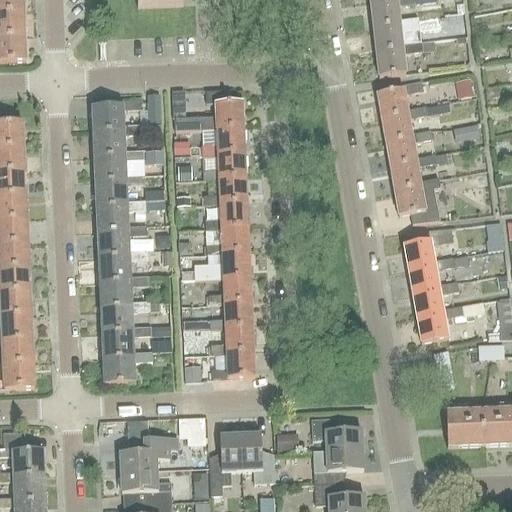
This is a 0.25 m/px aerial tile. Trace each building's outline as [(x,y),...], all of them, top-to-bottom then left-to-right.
[(0,0),(0,17),(23,16),(22,0),(0,0)] [(136,0),(137,11),(182,9),(181,0),(136,0)] [(370,7),(373,32),(400,29),(400,25),(398,9),(416,7),(415,0),(396,0),(397,0),(397,4),(370,7)] [(0,41),(24,40),(23,16),(0,17),(0,41)] [(400,29),(373,32),(376,57),(403,54),(402,50),(418,48),(415,23),(400,25),(400,29)] [(0,41),(0,65),(25,65),(24,40),(0,41)] [(434,46),(430,47),(418,48),(402,50),(403,54),(376,57),(378,81),(406,78),(403,58),(435,54),(434,46)] [(408,118),(407,114),(404,99),(422,95),(421,86),(401,90),(402,94),(376,98),(381,123),(408,118)] [(215,107),(231,107),(231,94),(206,95),(206,108),(215,108),(215,107)] [(91,111),(93,137),(124,135),(124,131),(123,115),(141,114),(141,104),(121,105),(122,110),(91,111)] [(147,127),(161,127),(160,106),(147,106),(147,127)] [(174,136),(216,134),(216,133),(244,131),(242,106),(231,107),(215,107),(215,108),(215,121),(174,122),(174,136)] [(437,110),(425,112),(427,120),(438,118),(437,110)] [(381,123),(385,147),(412,142),(412,138),(409,123),(427,120),(425,112),(425,111),(407,114),(408,118),(381,123)] [(0,152),(24,151),(23,126),(0,127),(0,152)] [(467,143),(479,141),(476,128),(465,130),(467,143)] [(149,130),(124,131),(124,135),(93,137),(94,162),(125,160),(125,156),(124,140),(142,139),(142,137),(149,137),(149,130)] [(202,160),(217,159),(217,158),(245,157),(244,131),(216,133),(216,134),(216,150),(202,151),(202,160)] [(385,147),(389,172),(417,167),(416,162),(413,147),(431,144),(429,135),(412,138),(412,142),(385,147)] [(0,176),(25,175),(24,151),(0,152),(0,176)] [(162,167),(161,154),(144,154),(145,168),(162,167)] [(143,155),(125,156),(125,160),(94,162),(95,187),(126,186),(126,181),(125,165),(143,164),(143,155)] [(203,185),(218,184),(218,183),(246,182),(245,157),(217,158),(217,159),(218,175),(203,176),(203,185)] [(389,172),(394,196),(421,191),(420,187),(417,171),(447,166),(446,157),(416,162),(417,167),(389,172)] [(177,170),(178,183),(191,183),(190,169),(177,170)] [(0,200),(26,199),(25,175),(0,176),(0,200)] [(144,180),(126,181),(126,186),(95,187),(96,212),(127,211),(127,206),(127,190),(144,190),(144,180)] [(205,210),(219,209),(219,208),(247,207),(246,182),(218,183),(218,184),(219,200),(204,200),(205,210)] [(438,183),(420,187),(421,191),(394,196),(398,221),(410,219),(412,229),(439,226),(433,193),(440,192),(438,183)] [(0,224),(27,223),(26,199),(0,200),(0,224)] [(176,201),(176,209),(189,209),(189,200),(176,201)] [(145,205),(127,206),(127,211),(96,212),(97,237),(129,236),(128,231),(128,215),(145,215),(145,205)] [(206,235),(220,234),(220,233),(248,231),(247,207),(219,208),(219,209),(220,225),(205,225),(206,235)] [(0,248),(28,247),(27,223),(0,224),(0,248)] [(146,230),(128,231),(129,236),(97,237),(98,263),(130,261),(129,256),(129,241),(146,240),(146,230)] [(207,258),(221,257),(221,256),(249,255),(248,231),(220,233),(220,234),(221,250),(206,250),(207,258)] [(435,270),(434,265),(431,250),(452,246),(451,237),(428,241),(429,245),(403,250),(408,276),(435,270)] [(503,253),(502,242),(486,244),(487,255),(503,253)] [(190,246),(179,246),(179,258),(190,258),(190,246)] [(0,272),(29,271),(28,247),(0,248),(0,272)] [(195,285),(222,284),(222,283),(250,281),(249,255),(221,256),(221,257),(222,269),(194,270),(195,285)] [(147,256),(129,256),(130,261),(98,263),(99,288),(131,286),(130,282),(130,266),(148,265),(147,256)] [(435,270),(408,276),(412,300),(439,295),(438,290),(436,274),(469,268),(467,260),(434,265),(435,270)] [(0,296),(30,295),(29,271),(0,272),(0,296)] [(194,284),(194,275),(181,276),(182,284),(194,284)] [(507,291),(506,279),(496,280),(498,292),(507,291)] [(148,281),(130,282),(131,286),(99,288),(100,313),(132,312),(132,307),(131,291),(149,290),(148,281)] [(209,309),(223,309),(223,307),(251,306),(250,281),(222,283),(222,284),(223,299),(209,300),(209,309)] [(439,295),(412,300),(417,325),(444,319),(443,314),(440,299),(486,290),(484,282),(438,290),(439,295)] [(0,320),(31,319),(30,295),(0,296),(0,313),(0,317),(0,320)] [(487,337),(487,345),(509,344),(511,340),(511,329),(509,302),(496,303),(499,334),(498,337),(487,337)] [(132,316),(150,315),(159,315),(159,305),(132,307),(132,312),(100,313),(101,338),(133,337),(133,332),(132,316)] [(210,334),(225,334),(224,332),(252,331),(251,306),(223,307),(223,309),(224,324),(210,325),(210,332),(210,334)] [(444,319),(417,325),(421,348),(448,343),(444,323),(454,321),(455,326),(473,323),(473,319),(485,317),(484,313),(491,312),(490,306),(443,314),(444,319)] [(0,316),(0,325),(1,325),(1,341),(1,344),(32,343),(31,319),(0,320),(0,317),(0,316)] [(210,324),(199,325),(199,333),(210,332),(210,325),(210,324)] [(150,331),(133,332),(133,337),(101,338),(103,363),(134,362),(134,357),(133,341),(151,341),(150,331)] [(211,360),(226,359),(226,358),(253,356),(252,331),(224,332),(225,334),(225,349),(211,350),(211,360)] [(0,341),(0,349),(2,349),(2,365),(2,368),(33,367),(32,343),(1,344),(1,341),(0,341)] [(491,365),(491,349),(478,350),(478,365),(491,365)] [(504,364),(504,361),(503,349),(491,349),(491,365),(504,364)] [(450,367),(447,355),(432,358),(435,370),(450,367)] [(152,356),(134,357),(134,362),(103,363),(104,389),(135,388),(134,367),(152,366),(152,356)] [(226,358),(226,359),(226,375),(212,375),(212,384),(234,383),(255,382),(253,356),(226,358)] [(2,368),(2,365),(0,365),(0,373),(3,373),(4,393),(34,392),(33,367),(2,368)] [(435,370),(437,382),(452,380),(450,367),(435,370)] [(199,370),(183,371),(184,385),(200,384),(199,370)] [(452,380),(437,382),(439,395),(454,392),(452,380)] [(483,432),(483,450),(511,448),(511,413),(482,415),(483,432)] [(446,416),(446,434),(447,451),(483,450),(483,432),(482,415),(446,416)] [(185,423),(186,442),(204,442),(203,422),(185,423)] [(325,456),(362,455),(361,434),(336,435),(336,423),(311,424),(312,445),(325,445),(325,456)] [(0,461),(12,461),(13,477),(13,482),(44,481),(43,454),(13,456),(13,451),(25,451),(24,436),(3,437),(4,452),(0,451),(0,461)] [(298,437),(276,438),(277,454),(298,453),(298,437)] [(260,438),(240,439),(242,476),(253,475),(253,488),(275,488),(274,463),(262,463),(260,438)] [(208,466),(210,490),(210,500),(222,499),(222,490),(231,489),(230,476),(242,476),(240,439),(219,440),(220,465),(208,466)] [(119,457),(120,477),(157,476),(156,464),(169,464),(169,451),(177,451),(176,442),(144,443),(144,456),(119,457)] [(314,489),(339,488),(338,476),(363,475),(362,455),(325,456),(312,457),(314,489)] [(157,487),(157,476),(120,477),(121,498),(146,497),(171,496),(170,486),(157,487)] [(0,486),(13,486),(14,502),(14,507),(46,506),(44,481),(13,482),(13,477),(0,477),(0,486)] [(339,488),(314,489),(315,510),(328,510),(328,511),(364,511),(364,499),(339,500),(339,488)] [(171,508),(171,496),(146,497),(146,509),(171,508)] [(257,511),(273,511),(273,500),(258,500),(257,511)] [(0,511),(14,511),(45,511),(46,506),(14,507),(14,502),(0,502),(0,511)]
